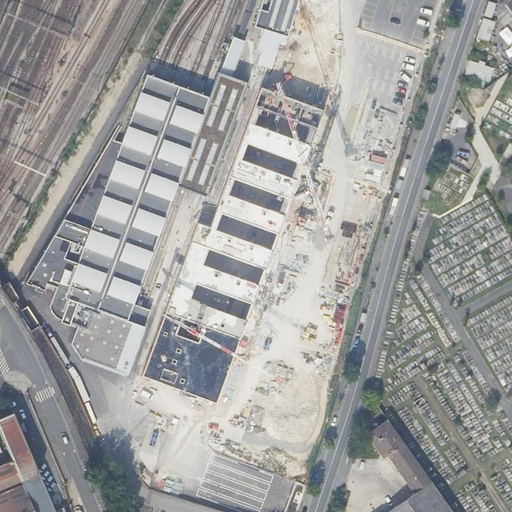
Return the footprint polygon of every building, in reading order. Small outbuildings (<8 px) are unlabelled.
[(297,0),(262,0),(253,28),(286,38),(297,0)] [(401,93),(405,95),(410,94),(440,0),(367,0),(362,16),(363,21),(382,20),(383,29),(373,29),(388,34),(388,24),(396,23),(398,51),(397,51),(401,93)] [(492,18),(497,3),(489,1),(485,16),(492,18)] [(477,37),(489,41),(496,22),(484,18),(477,37)] [(470,60),(465,75),(477,78),(486,81),(490,83),(494,68),(470,60)] [(176,189),(210,97),(200,94),(188,89),(169,82),(156,78),(146,74),(121,143),(111,139),(25,283),(44,290),(47,283),(56,287),(49,306),(50,306),(53,305),(53,307),(51,310),(51,311),(53,314),(55,316),(58,318),(60,315),(62,316),(60,322),(76,327),(71,342),(81,359),(127,375),(150,311),(132,305),(176,189)] [(217,75),(210,97),(176,189),(182,191),(204,199),(246,85),(225,78),(217,75)] [(484,87),(486,81),(477,78),(475,85),(484,87)] [(197,223),(141,375),(214,402),(322,110),(260,88),(209,227),(197,223)] [(431,190),(425,188),(422,198),(427,200),(431,190)] [(31,328),(38,324),(27,307),(20,311),(31,328)] [(0,511),(65,511),(63,507),(54,511),(21,432),(13,413),(0,418),(0,433),(12,461),(0,465),(0,511)] [(452,511),(387,420),(367,434),(383,458),(388,455),(398,470),(414,493),(387,511),(452,511)]
